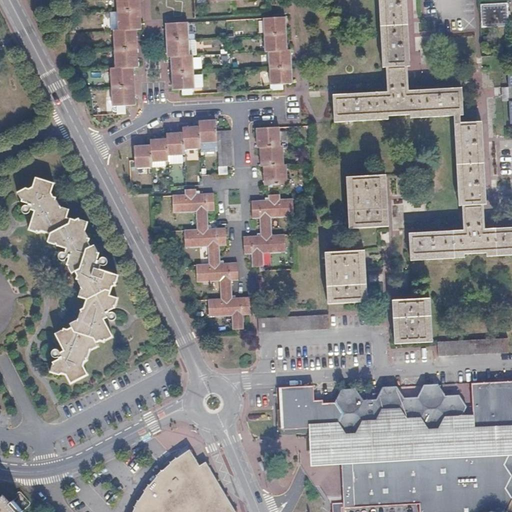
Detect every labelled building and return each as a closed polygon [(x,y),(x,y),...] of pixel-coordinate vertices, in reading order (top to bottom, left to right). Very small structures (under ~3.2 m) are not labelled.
[(141,30),(139,0),(116,0),(117,13),(118,31),(114,32),(115,51),(116,70),(111,70),(112,77),(112,90),(113,108),(117,108),(136,107),(135,88),(134,69),(138,69),(138,67),(137,31),(141,30)] [(405,0),(378,0),(382,69),(385,69),(386,94),(332,97),(334,125),(388,122),(388,119),(409,117),(409,120),(453,118),(458,209),(461,209),(462,228),(463,233),(407,236),(409,264),(465,260),(465,258),(485,257),(486,259),(511,257),(511,229),(483,231),(482,207),(486,207),(482,144),(481,133),(481,124),(460,125),(459,118),(462,118),(460,90),(408,93),(406,68),(410,67),(405,0)] [(505,6),(480,7),(481,30),(507,28),(505,6)] [(284,18),(262,19),(263,36),(263,53),(267,53),(268,70),(269,86),(272,86),(291,85),(290,69),(289,51),(286,52),(285,35),(284,18)] [(171,92),(190,91),(192,91),(191,74),(190,57),(187,57),(186,40),(186,30),(186,24),(163,25),(165,48),(165,59),(169,58),(170,75),(171,92)] [(197,129),(180,130),(181,135),(165,136),(165,141),(148,142),(148,148),(132,148),(134,171),(150,170),(149,164),(166,163),(166,158),(182,157),(182,152),(198,151),(198,146),(215,145),(217,169),(231,168),(229,132),(214,133),(214,122),(197,123),(197,129)] [(277,129),(254,130),(256,150),(258,150),(259,169),(262,169),(264,187),(285,186),(284,167),(282,167),(281,148),(278,148),(277,129)] [(73,271),(76,276),(75,279),(80,288),(77,295),(85,298),(83,307),(78,311),(76,319),(69,323),(71,327),(67,329),(62,329),(54,333),(64,351),(59,351),(58,350),(57,348),(55,348),(53,348),(51,348),(50,350),(50,351),(49,352),(50,354),(50,355),(51,356),(53,357),(55,358),(56,357),(58,356),(58,355),(61,356),(53,361),(49,370),(57,373),(60,372),(64,373),(70,382),(86,373),(81,364),(88,349),(96,346),(94,341),(99,339),(104,340),(111,337),(101,319),(105,317),(105,318),(105,319),(105,320),(106,321),(107,322),(108,323),(110,324),(112,323),(113,322),(114,321),(115,319),(115,318),(114,316),(113,315),(110,314),(109,314),(107,310),(113,307),(116,297),(107,294),(110,286),(114,284),(117,276),(97,268),(98,266),(100,267),(101,268),(103,267),(105,267),(106,265),(106,264),(106,262),(106,260),(104,259),(103,258),(101,258),(99,258),(98,259),(97,261),(95,262),(94,261),(97,253),(93,245),(90,246),(87,241),(88,239),(83,230),(87,222),(74,218),(73,220),(64,217),(68,209),(58,205),(49,191),(52,183),(35,176),(31,188),(27,189),(25,188),(17,192),(21,200),(30,203),(28,206),(27,205),(25,205),(23,205),(22,206),(21,208),(21,209),(21,210),(21,212),(22,213),(23,214),(25,215),(26,215),(28,214),(29,213),(30,212),(30,210),(30,209),(34,210),(28,228),(38,232),(40,230),(48,233),(45,240),(65,248),(63,252),(62,252),(60,251),(58,251),(57,252),(56,253),(55,255),(55,256),(55,257),(55,259),(56,260),(58,261),(60,261),(61,261),(63,260),(64,258),(64,257),(64,256),(66,255),(68,255),(66,258),(68,259),(66,263),(66,264),(70,272),(73,271)] [(384,178),(345,181),(348,232),(387,230),(384,178)] [(184,198),(170,198),(171,215),(194,214),(195,233),(183,234),(184,251),(206,249),(207,267),(194,268),(195,285),(218,284),(219,302),(207,303),(208,320),(230,318),(231,333),(234,333),(242,332),(241,318),(248,317),(247,301),(230,302),(229,283),(236,283),(235,266),(218,267),(217,249),(224,248),(223,231),(206,232),(205,214),(212,213),(211,196),(194,197),(193,192),(183,193),(184,198)] [(268,202),(250,203),(251,220),(258,220),(259,238),(242,239),(243,257),(250,256),(251,270),(258,269),(262,269),(261,255),(284,254),(283,237),(271,238),(270,219),(291,218),(290,201),(278,202),(278,197),(267,197),(268,202)] [(362,254),(324,257),(326,307),(366,305),(364,271),(362,254)] [(428,302),(391,304),(394,347),(431,345),(428,302)] [(319,319),(256,322),(257,336),(328,332),(327,319),(319,319)] [(436,345),(437,349),(437,360),(508,356),(507,342),(436,345)] [(511,384),(507,385),(470,386),(472,433),(511,431),(511,384)] [(313,403),(312,388),(277,390),(277,391),(279,391),(281,432),(335,429),(342,440),(356,439),(362,427),(376,427),(382,414),(396,414),(404,425),(417,424),(425,436),(439,436),(445,424),(459,423),(465,410),(457,398),(444,399),(436,388),(422,389),(416,401),(402,401),(395,390),(381,391),(378,396),(368,397),(368,403),(361,403),(354,392),(340,392),(334,405),(321,406),(321,403),(313,403)] [(231,511),(204,464),(197,467),(188,451),(179,456),(173,461),(166,466),(159,472),(152,480),(146,487),(141,494),(136,501),(132,508),(130,511),(231,511)] [(350,462),(339,462),(341,491),(342,511),(418,507),(417,511),(505,511),(511,502),(511,454),(508,455),(508,454),(350,462)] [(0,511),(16,511),(7,502),(8,501),(2,494),(0,495),(0,511)]
